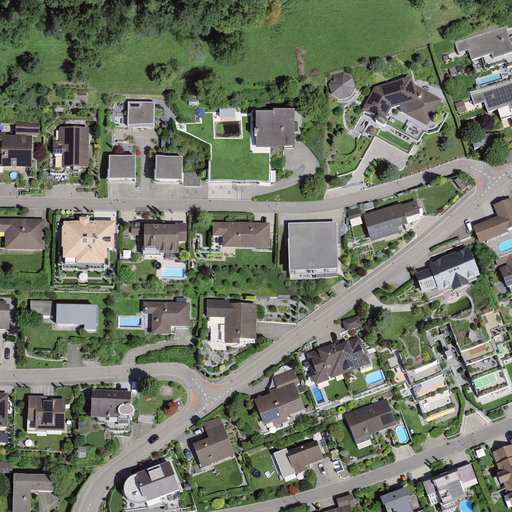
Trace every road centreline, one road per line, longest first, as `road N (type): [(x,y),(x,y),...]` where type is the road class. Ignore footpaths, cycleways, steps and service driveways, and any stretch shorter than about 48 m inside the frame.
road 1 (residential): [(492,181),(455,168),(324,206),(0,203)]
road 2 (residential): [(210,401),(385,278),(492,181)]
road 3 (residential): [(251,511),(359,483),(511,425)]
road 4 (residential): [(210,401),(179,370),(0,375)]
road 5 (residential): [(87,511),(110,475),(210,401)]
